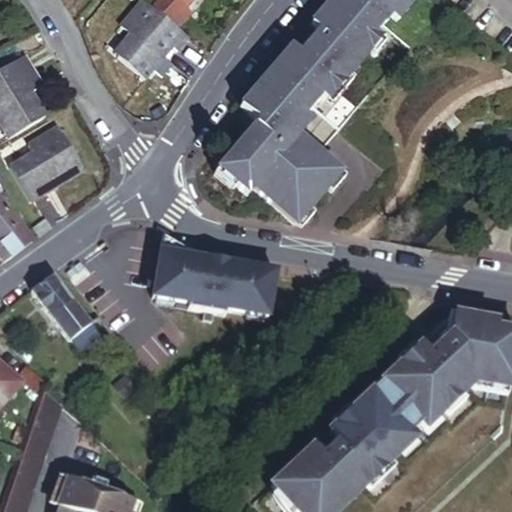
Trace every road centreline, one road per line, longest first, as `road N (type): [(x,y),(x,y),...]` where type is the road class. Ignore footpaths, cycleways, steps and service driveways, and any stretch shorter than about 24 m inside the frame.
road 1 (residential): [(136,191),(230,247),(511,289)]
road 2 (residential): [(136,191),(282,0)]
road 3 (residential): [(35,0),(136,191)]
road 4 (residential): [(0,291),(136,191)]
